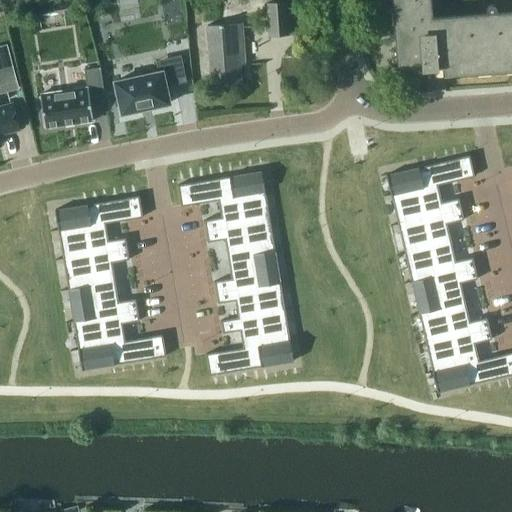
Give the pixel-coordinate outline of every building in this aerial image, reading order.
[(394,0),(398,41),(400,68),(417,67),(417,69),(445,67),(445,73),(511,68),(511,12),(432,18),(430,0),(394,0)] [(290,34),(287,2),(268,3),(270,35),(290,34)] [(208,25),(209,41),(212,85),(242,83),(240,57),(245,57),(243,23),(208,25)] [(159,72),(116,81),(123,112),(169,102),(166,86),(165,82),(173,80),(173,84),(187,81),(181,54),(168,57),(170,69),(159,72)] [(19,88),(10,57),(0,59),(0,88),(1,93),(19,88)] [(88,87),(41,93),(45,127),(94,120),(91,100),(105,98),(101,67),(85,69),(88,87)] [(0,144),(0,145),(0,144),(0,133),(19,129),(13,103),(0,106),(0,144)] [(471,156),(388,175),(393,196),(438,185),(476,176),(471,156)] [(263,170),(178,184),(182,205),(221,198),(266,191),(263,170)] [(438,185),(393,196),(400,225),(463,210),(461,200),(442,204),(438,185)] [(224,217),(205,221),(207,231),(271,221),(266,191),(221,198),(224,217)] [(141,195),(57,209),(60,230),(105,222),(144,216),(141,195)] [(463,210),(400,225),(406,255),(452,244),(447,225),(466,221),(463,210)] [(271,221),(207,231),(209,242),(227,239),(231,259),(276,251),(271,221)] [(105,222),(60,230),(64,256),(128,246),(126,235),(108,238),(105,222)] [(452,244),(406,255),(413,284),(477,270),(474,259),(456,263),(452,244)] [(128,246),(64,256),(69,287),(115,279),(111,260),(130,257),(128,246)] [(234,279),(216,282),(217,293),(281,282),(276,251),(231,259),(234,279)] [(477,270),(413,284),(420,315),(465,304),(461,285),(479,280),(477,270)] [(115,279),(69,287),(74,317),(138,307),(137,296),(118,299),(115,279)] [(281,282),(217,293),(219,303),(238,300),(241,318),(286,310),(281,282)] [(465,304),(420,315),(428,345),(491,330),(488,319),(470,324),(465,304)] [(138,307),(74,317),(79,347),(125,340),(122,321),(140,318),(138,307)] [(241,318),(222,321),(224,332),(243,329),(245,346),(291,338),(286,310),(241,318)] [(491,330),(428,345),(434,371),(478,360),(475,345),(493,341),(491,330)] [(125,340),(79,347),(83,368),(167,354),(164,333),(125,340)] [(245,346),(206,352),(210,373),(294,359),(291,338),(245,346)] [(511,352),(478,360),(434,371),(438,391),(511,373),(511,352)]
